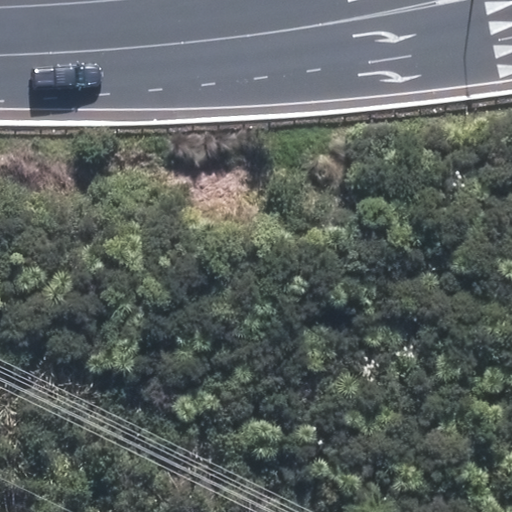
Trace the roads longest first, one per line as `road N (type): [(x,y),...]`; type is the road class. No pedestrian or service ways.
road 1 (motorway): [(0,55),(292,30)]
road 2 (motorway): [(292,30),(511,5)]
